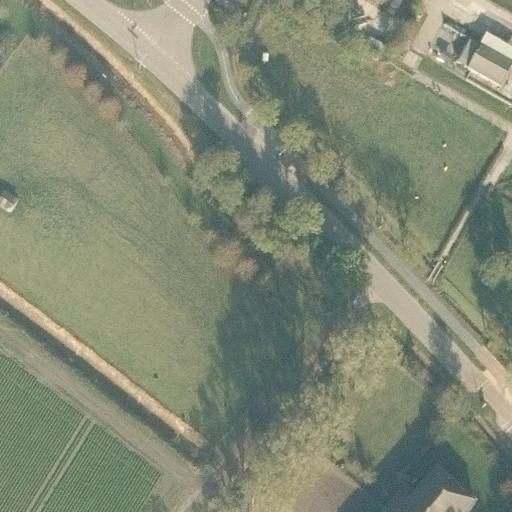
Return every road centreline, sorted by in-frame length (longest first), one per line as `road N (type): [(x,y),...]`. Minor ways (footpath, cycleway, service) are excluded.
road 1 (secondary): [(500,405),(148,55)]
road 2 (track): [(380,282),(341,318),(192,511)]
